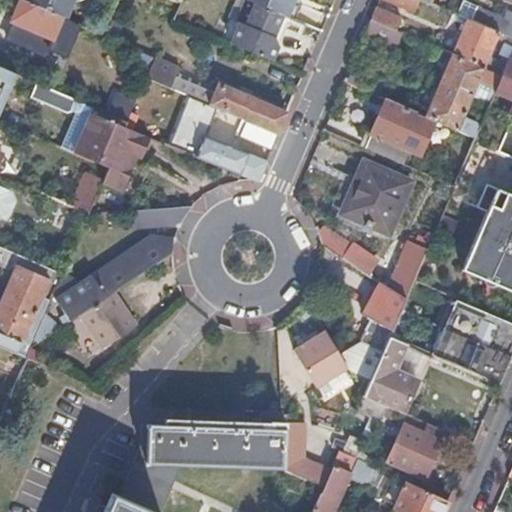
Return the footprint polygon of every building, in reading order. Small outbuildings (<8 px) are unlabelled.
[(25,0),(24,2),(67,21),(75,4),(78,4),(84,1),(84,0),(25,0)] [(291,20),(299,0),(243,0),(249,2),(255,5),(291,20)] [(417,0),(381,0),(414,14),(420,1),(417,0)] [(430,5),(437,9),(440,3),(433,0),(430,5)] [(511,0),(502,0),(511,4),(511,28),(507,39),(511,41),(511,0)] [(66,55),(79,26),(67,21),(24,2),(22,1),(13,22),(30,29),(26,37),(66,55)] [(288,25),(291,20),(255,5),(252,10),(288,25)] [(247,7),(240,24),(245,26),(252,10),(247,7)] [(402,20),(377,9),(372,22),(397,33),(402,20)] [(273,62),(288,25),(252,10),(245,26),(240,24),(231,45),(273,62)] [(392,54),(401,35),(397,33),(372,22),(363,43),(392,54)] [(507,39),(468,22),(453,57),(503,78),(505,73),(487,65),(497,41),(505,44),(507,39)] [(132,61),(151,69),(156,59),(137,51),(132,61)] [(496,93),(495,97),(511,103),(511,107),(508,117),(511,119),(511,56),(505,73),(503,78),(496,93)] [(503,78),(453,57),(427,119),(432,121),(476,141),(481,127),(463,120),(478,85),(496,93),(503,78)] [(181,70),(156,59),(151,69),(147,78),(172,89),(177,77),(181,70)] [(0,68),(0,114),(17,75),(15,75),(0,68)] [(177,77),(172,89),(190,97),(211,106),(216,95),(177,77)] [(216,95),(211,106),(248,123),(279,137),(288,115),(220,84),(216,95)] [(84,104),(39,85),(32,100),(73,117),(75,115),(76,114),(79,115),(84,104)] [(116,95),(107,114),(127,123),(134,110),(136,103),(116,95)] [(386,101),(365,150),(407,168),(413,154),(417,155),(432,121),(427,119),(423,118),(386,101)] [(84,104),(64,150),(74,155),(94,109),(84,104)] [(74,155),(108,169),(125,128),(127,123),(107,114),(94,109),(74,155)] [(125,128),(137,133),(144,114),(134,110),(127,123),(125,128)] [(478,118),(484,121),(488,113),(482,110),(478,118)] [(248,123),(242,136),(273,150),(279,137),(248,123)] [(133,158),(141,161),(151,138),(137,133),(125,128),(108,169),(101,183),(100,186),(120,195),(131,170),(132,166),(130,165),(133,158)] [(259,182),(267,164),(205,137),(202,144),(187,138),(182,151),(259,182)] [(132,166),(131,170),(136,173),(141,161),(133,158),(130,165),(132,166)] [(347,178),(328,217),(370,237),(373,231),(388,237),(412,186),(364,164),(355,182),(347,178)] [(101,183),(87,177),(73,209),(88,215),(100,186),(101,183)] [(454,189),(443,184),(437,198),(448,203),(454,189)] [(462,273),(486,283),(487,287),(493,289),(497,287),(511,294),(511,197),(487,187),(477,210),(487,215),(462,273)] [(0,188),(0,217),(10,215),(14,204),(12,194),(3,190),(0,188)] [(133,212),(135,228),(182,226),(186,218),(194,208),(133,212)] [(323,228),(318,234),(320,240),(322,247),(342,259),(348,250),(350,247),(323,228)] [(425,240),(431,243),(433,237),(428,234),(425,240)] [(420,248),(422,244),(410,239),(387,290),(405,302),(413,282),(427,252),(420,248)] [(62,277),(53,299),(66,316),(62,319),(65,325),(80,315),(114,293),(174,255),(174,248),(176,241),(150,240),(81,284),(62,276),(62,277)] [(323,265),(342,278),(351,266),(342,259),(322,247),(323,256),(323,265)] [(0,249),(0,267),(15,274),(0,308),(0,348),(5,351),(26,359),(32,346),(59,329),(44,318),(48,310),(50,304),(41,299),(43,295),(48,298),(58,275),(0,249)] [(366,276),(367,277),(374,267),(348,250),(342,259),(351,266),(360,272),(364,267),(369,270),(366,276)] [(364,267),(360,272),(366,276),(369,270),(364,267)] [(387,290),(380,286),(363,318),(391,333),(405,302),(387,290)] [(114,293),(80,315),(101,350),(136,328),(114,293)] [(485,293),(484,295),(483,297),(484,300),(486,302),(489,302),(491,301),(492,298),(492,296),(491,294),(489,293),(487,293),(485,293)] [(511,324),(456,300),(431,358),(499,388),(511,358),(511,324)] [(348,372),(326,334),(294,353),(316,390),(348,372)] [(394,373),(404,347),(388,340),(381,357),(369,384),(363,399),(385,409),(398,414),(402,416),(403,416),(418,383),(394,373)] [(418,383),(429,357),(404,347),(394,373),(418,383)] [(381,357),(363,350),(351,376),(369,384),(381,357)] [(5,351),(0,362),(0,365),(20,375),(27,360),(26,359),(5,351)] [(385,409),(363,399),(356,415),(370,421),(379,424),(381,419),(385,409)] [(385,409),(381,419),(394,424),(398,414),(385,409)] [(403,416),(402,416),(398,426),(403,429),(387,464),(425,480),(446,434),(403,416)] [(153,426),(150,462),(180,465),(284,473),(286,474),(284,429),(283,419),(263,417),(262,427),(162,419),(162,426),(153,426)] [(370,421),(363,437),(371,441),(379,424),(370,421)] [(133,485),(167,499),(167,498),(180,465),(150,462),(153,426),(148,426),(148,433),(147,437),(146,442),(143,450),(139,456),(119,499),(121,500),(123,496),(127,497),(133,485)] [(306,428),(284,429),(286,474),(324,490),(331,472),(304,461),(304,450),(307,450),(306,428)] [(353,460),(360,444),(351,440),(344,455),(353,460)] [(314,511),(335,511),(357,462),(353,460),(344,455),(339,454),(331,472),(324,490),(314,511)] [(374,497),(396,507),(407,485),(378,471),(371,488),(377,491),(374,497)] [(161,511),(167,499),(133,485),(127,497),(123,496),(121,500),(119,499),(113,497),(108,508),(106,511),(161,511)] [(396,507),(394,511),(445,511),(449,504),(407,485),(396,507)]
